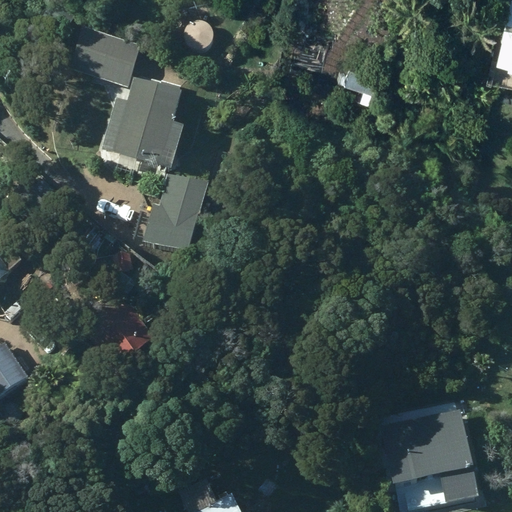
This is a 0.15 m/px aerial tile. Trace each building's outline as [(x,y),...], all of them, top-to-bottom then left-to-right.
[(511,58),(511,20),(507,19),(499,55),(511,58)] [(69,69),(128,87),(142,43),(83,25),(69,69)] [(490,95),(511,98),(511,77),(493,75),(490,95)] [(183,90),(134,76),(128,98),(116,94),(100,148),(120,153),(118,162),(134,167),(137,159),(171,169),(184,123),(174,120),(183,90)] [(188,252),(208,183),(169,172),(158,208),(153,206),(143,240),(188,252)] [(142,192),(159,196),(163,179),(145,175),(142,192)] [(0,277),(22,258),(0,232),(0,277)] [(132,306),(86,336),(115,381),(161,352),(132,306)] [(0,393),(28,375),(4,341),(0,344),(0,393)] [(459,414),(380,431),(394,495),(439,485),(444,509),(478,501),(459,414)] [(241,511),(233,493),(192,511),(241,511)]
